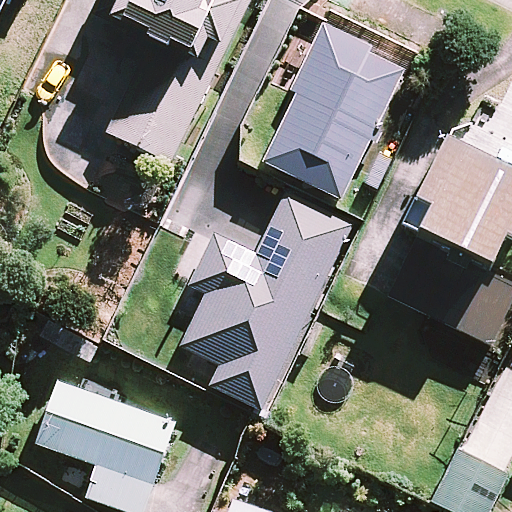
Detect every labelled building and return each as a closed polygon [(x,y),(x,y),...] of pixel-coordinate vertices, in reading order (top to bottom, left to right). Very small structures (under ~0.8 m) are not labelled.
[(167,165),(214,71),(249,0),(121,0),(112,20),(151,39),(103,133),(167,165)] [(405,68),(329,30),(263,163),(339,201),(405,68)] [(511,298),(511,281),(490,271),(505,240),(511,243),(511,170),(445,139),(403,228),(418,235),(388,298),(490,346),(511,298)] [(351,227),(287,195),(256,257),(216,236),(191,287),(207,295),(180,348),(218,367),(209,386),(259,411),(351,227)] [(97,345),(49,319),(36,342),(85,368),(97,345)] [(141,511),(172,424),(56,385),(36,445),(96,466),(85,498),(125,511),(141,511)] [(488,511),(507,477),(459,451),(432,502),(450,511),(488,511)]
